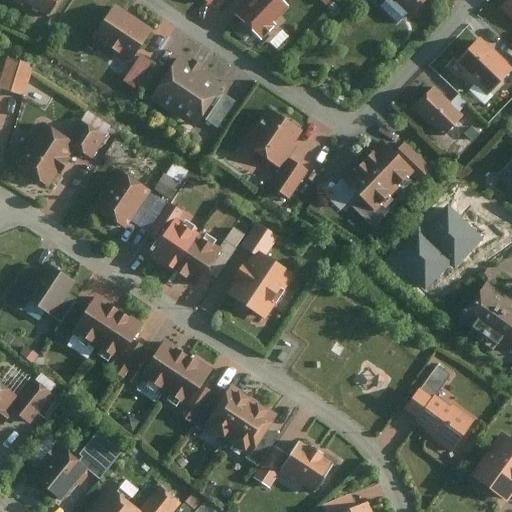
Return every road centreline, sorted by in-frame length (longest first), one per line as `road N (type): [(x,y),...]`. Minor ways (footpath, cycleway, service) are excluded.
road 1 (residential): [(403,511),(372,447),(0,208)]
road 2 (residential): [(147,0),(344,128)]
road 3 (residential): [(469,0),(344,128)]
